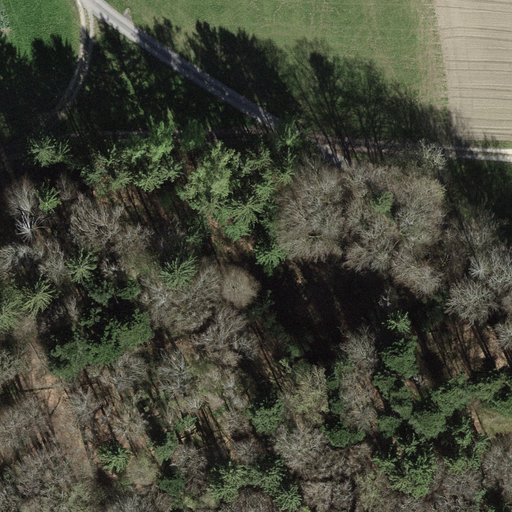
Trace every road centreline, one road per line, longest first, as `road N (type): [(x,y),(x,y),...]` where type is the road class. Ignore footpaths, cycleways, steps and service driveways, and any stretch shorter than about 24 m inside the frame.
road 1 (track): [(29,139),(264,140),(511,155)]
road 2 (residential): [(92,0),(244,105),(317,144)]
road 3 (residential): [(511,265),(388,177),(317,144)]
road 4 (track): [(29,139),(78,81),(87,45),(84,0)]
